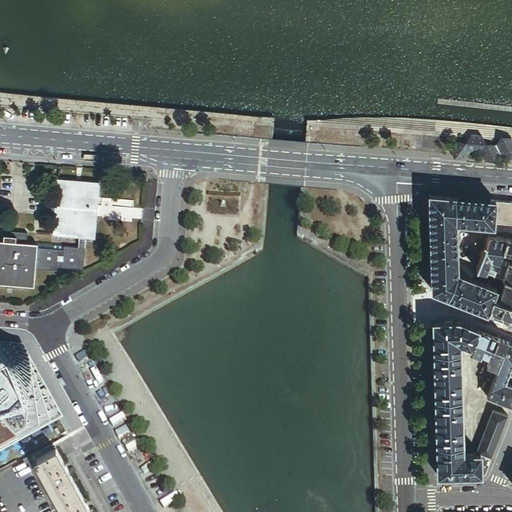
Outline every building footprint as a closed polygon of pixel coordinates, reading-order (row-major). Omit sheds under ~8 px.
[(468,143),(457,142),(452,151),(456,159),(466,160),(471,152),(482,153),(486,162),(497,163),(502,155),(511,155),(511,138),(503,137),(497,146),(487,145),(483,136),(473,135),(468,143)] [(97,214),(100,183),(57,179),(52,236),(80,238),(87,239),(95,239),(97,214)] [(494,223),(496,201),(429,195),(430,214),(430,234),(431,253),(431,272),(432,291),(487,313),(496,289),(457,274),(456,223),(494,226),(494,223)] [(511,202),(496,201),(494,223),(511,224),(511,202)] [(10,236),(10,242),(23,243),(23,233),(11,232),(10,236)] [(489,262),(499,238),(488,237),(475,269),(485,273),(489,262)] [(502,253),(507,240),(499,238),(489,262),(491,261),(498,264),(500,258),(502,253)] [(511,240),(507,240),(502,253),(511,255),(511,240)] [(23,243),(10,242),(3,242),(0,241),(0,284),(34,287),(35,270),(37,248),(38,245),(27,244),(23,243)] [(59,250),(37,248),(35,270),(57,271),(58,266),(62,267),(62,268),(84,270),(86,249),(79,248),(64,247),(64,251),(59,251),(59,250)] [(509,260),(500,258),(498,264),(507,267),(509,260)] [(511,261),(509,260),(507,267),(502,280),(511,283),(511,261)] [(489,262),(485,273),(501,279),(502,280),(507,267),(498,264),(491,261),(489,262)] [(501,279),(493,298),(511,305),(511,283),(502,280),(501,279)] [(511,305),(493,298),(488,313),(511,322),(511,305)] [(459,343),(458,322),(434,323),(438,466),(438,476),(481,475),(481,454),(476,454),(462,454),(459,343)] [(478,329),(458,322),(459,343),(471,347),(478,329)] [(488,333),(478,329),(471,347),(469,352),(479,356),(480,352),(488,333)] [(480,352),(488,355),(490,350),(493,351),(498,337),(495,336),(488,333),(480,352)] [(509,342),(498,337),(493,351),(487,365),(498,369),(509,342)] [(0,341),(0,449),(63,413),(24,344),(0,341)] [(494,379),(487,397),(511,407),(511,406),(511,385),(506,383),(511,366),(511,342),(509,342),(498,369),(494,379)] [(490,350),(488,355),(486,360),(485,360),(480,373),(494,379),(498,369),(487,365),(493,351),(490,350)] [(476,454),(481,454),(492,458),(508,416),(493,410),(476,454)] [(33,461),(61,511),(90,511),(56,449),(33,461)] [(485,475),(492,458),(481,454),(481,475),(485,475)]
